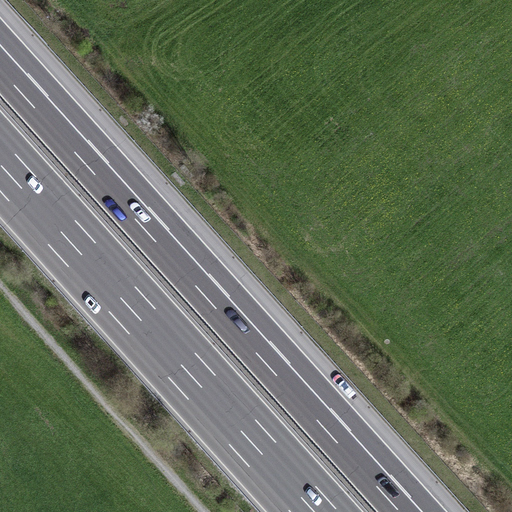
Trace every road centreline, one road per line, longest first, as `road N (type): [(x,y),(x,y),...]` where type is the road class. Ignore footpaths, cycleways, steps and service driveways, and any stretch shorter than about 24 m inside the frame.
road 1 (motorway): [(411,511),(0,56)]
road 2 (motorway): [(0,164),(314,511)]
